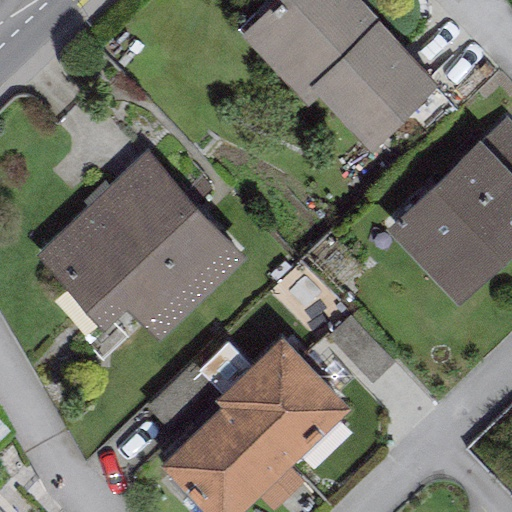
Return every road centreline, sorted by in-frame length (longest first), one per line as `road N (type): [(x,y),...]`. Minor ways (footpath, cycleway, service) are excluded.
road 1 (residential): [(369,511),(511,371)]
road 2 (residential): [(0,355),(71,481),(98,511)]
